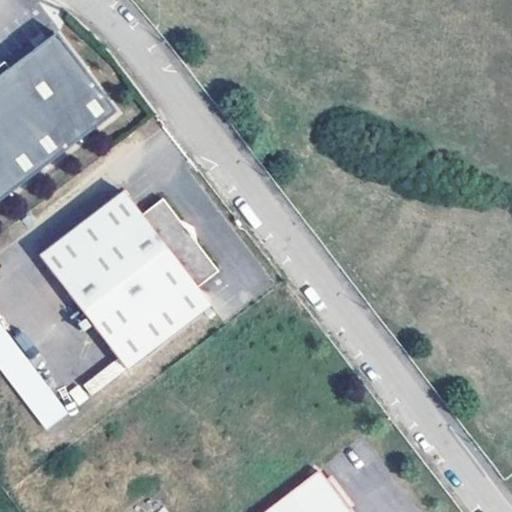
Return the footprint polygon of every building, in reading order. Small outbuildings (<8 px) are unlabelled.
[(60,31),(0,75),(0,202),(120,112),(60,31)] [(120,194),(37,259),(124,372),(208,308),(195,291),(216,274),(160,202),(139,218),(120,194)] [(0,370),(45,431),(68,413),(0,322),(0,370)] [(114,361),(83,385),(90,394),(121,371),(114,361)] [(349,511),(320,474),(271,511),(349,511)]
